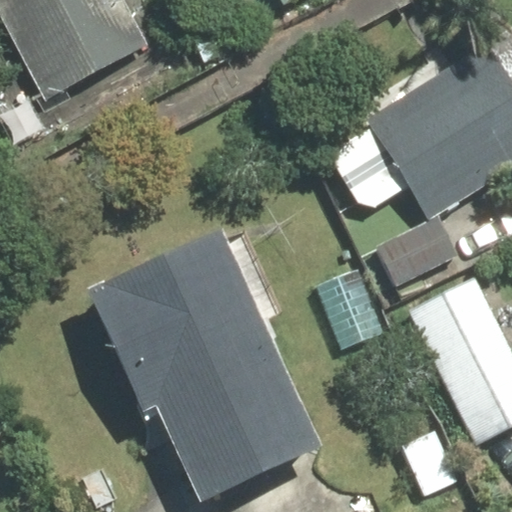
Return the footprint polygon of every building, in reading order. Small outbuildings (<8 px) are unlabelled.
[(115,0),(0,0),(0,27),(43,106),(144,51),(115,0)] [(273,0),(279,9),(296,0),(273,0)] [(403,194),(425,229),(374,252),(392,290),(451,263),(434,226),(511,177),(511,31),(361,127),(367,136),(335,157),(330,170),(353,209),(371,214),(403,194)] [(195,511),(313,456),(210,240),(77,303),(134,423),(147,417),(192,511),(195,511)] [(353,274),(312,290),(339,357),(380,340),(353,274)] [(511,364),(470,284),(406,317),(474,448),(511,428),(511,364)]
